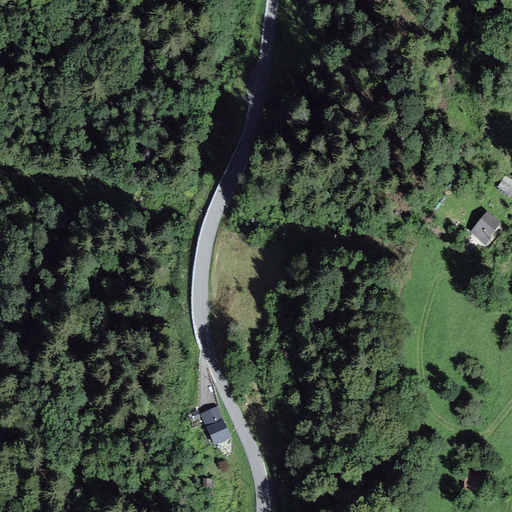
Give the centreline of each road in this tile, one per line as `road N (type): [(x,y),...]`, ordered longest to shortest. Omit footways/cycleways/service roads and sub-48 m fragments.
road 1 (track): [(94,511),(80,437),(97,299),(128,242),(132,208),(197,47),(220,25),(227,0)]
road 2 (tertiary): [(273,0),(253,128),(219,202),(200,272),(207,345),(261,480),(262,511)]
